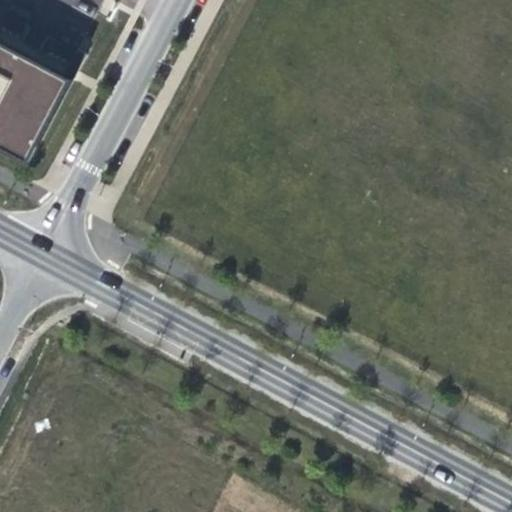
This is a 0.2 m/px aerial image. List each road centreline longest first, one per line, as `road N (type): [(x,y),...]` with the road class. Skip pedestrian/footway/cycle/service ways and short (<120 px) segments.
road 1 (tertiary): [(45,255),(511,504)]
road 2 (residential): [(180,0),(45,255)]
